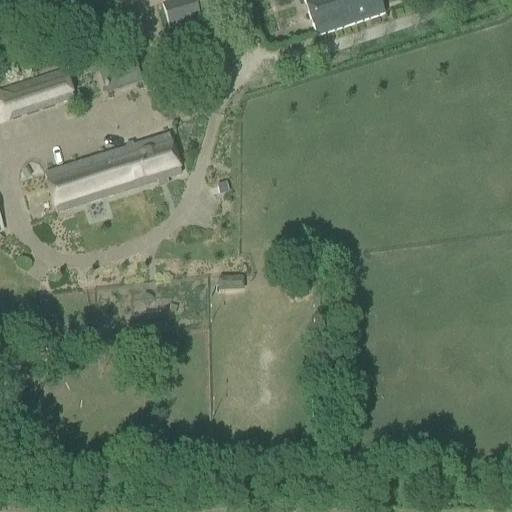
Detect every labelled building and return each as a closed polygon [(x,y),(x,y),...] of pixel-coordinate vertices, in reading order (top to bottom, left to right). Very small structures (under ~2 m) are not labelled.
[(301,0),(309,20),(315,39),(384,16),(378,0),(301,0)] [(199,22),(197,16),(194,6),(165,15),(169,31),(179,28),(199,22)] [(49,81),(0,95),(0,127),(10,124),(9,122),(57,107),(74,102),(66,76),(49,81)] [(168,138),(149,144),(43,176),(54,215),(180,176),(168,138)] [(26,171),(20,174),(25,181),(30,178),(26,171)] [(225,184),(215,187),(218,197),(228,194),(225,184)]
